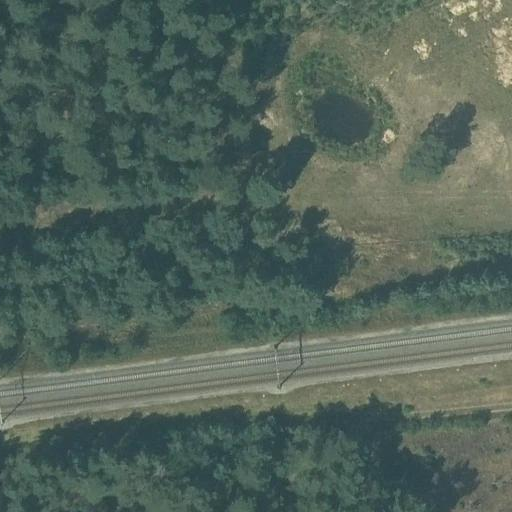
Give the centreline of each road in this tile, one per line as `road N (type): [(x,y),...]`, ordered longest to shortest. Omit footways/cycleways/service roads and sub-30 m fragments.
road 1 (track): [(511,404),(230,419),(0,453)]
road 2 (track): [(251,115),(309,206),(366,211),(511,197)]
road 3 (track): [(164,511),(367,489)]
